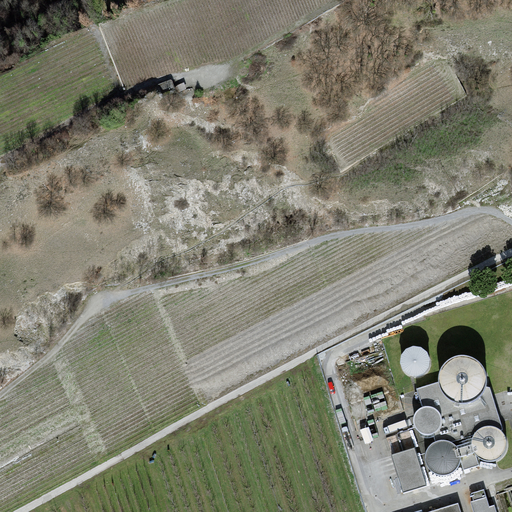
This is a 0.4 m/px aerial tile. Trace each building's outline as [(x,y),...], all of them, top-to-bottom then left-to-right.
[(428,367),(430,362),(429,357),(427,353),(424,349),(420,347),(415,346),(410,346),(406,349),(402,352),(400,357),(400,362),(401,366),(403,371),(407,374),(412,375),(417,375),(422,374),(426,371),(428,367)] [(441,384),(444,390),(449,395),(456,399),(463,399),(471,398),(477,394),(482,388),(485,381),(485,373),(482,366),(478,360),(471,356),(464,354),(457,355),(450,358),(444,363),(441,369),(440,377),(441,384)] [(447,380),(416,388),(438,448),(503,429),(490,388),(447,380)] [(441,427),(442,422),(442,417),(440,413),(437,409),(432,407),(427,406),(423,406),(418,409),(415,412),(413,417),(412,422),(413,426),(416,431),(420,434),(424,435),(429,436),(434,434),(438,431),(441,427)] [(502,447),(503,442),(503,437),(500,433),(497,429),(493,427),(488,426),(483,427),(478,429),(475,432),(472,436),(471,442),(472,447),(475,452),(479,456),(485,458),(490,458),(495,456),(500,452),(502,447)] [(458,462),(459,457),(458,452),(456,448),(452,444),(448,442),(443,441),(438,442),(434,444),(430,447),(428,451),(427,457),(428,462),(430,467),(435,471),(440,473),(445,473),(451,471),(455,467),(458,462)] [(412,448),(390,455),(402,492),(424,485),(412,448)] [(484,490),(471,494),(474,501),(471,502),(474,511),(495,511),(494,506),(489,508),(484,490)] [(460,511),(458,503),(429,511),(460,511)]
